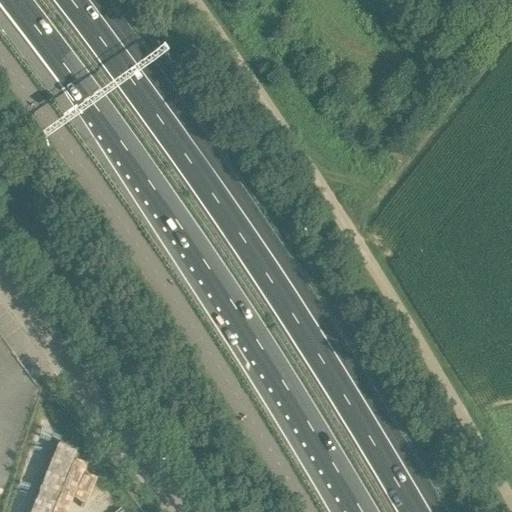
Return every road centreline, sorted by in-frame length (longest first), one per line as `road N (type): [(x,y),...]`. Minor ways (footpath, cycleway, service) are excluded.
road 1 (motorway): [(13,0),(246,322),(361,511)]
road 2 (motorway): [(413,511),(245,242),(69,0)]
road 3 (unclassified): [(511,504),(331,198),(187,0)]
road 4 (unclassified): [(311,511),(120,220),(0,56)]
road 5 (unclassified): [(177,511),(0,276)]
